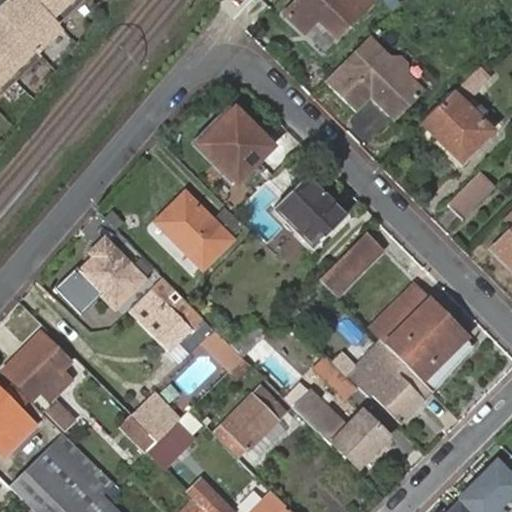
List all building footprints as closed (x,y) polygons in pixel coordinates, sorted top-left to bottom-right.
[(0,90),(38,54),(35,51),(60,27),(55,22),(76,0),(12,0),(10,2),(8,0),(5,0),(0,5),(0,90)] [(294,0),(282,14),(302,33),(316,18),(335,38),(371,2),(369,0),(294,0)] [(388,61),(364,37),(319,81),(351,114),(365,101),(370,96),(392,119),(419,92),(400,73),(401,66),(395,60),(388,61)] [(486,81),(473,68),(467,74),(480,88),(486,81)] [(480,88),(467,74),(447,94),(417,125),(456,164),(487,134),(460,107),(480,88)] [(388,123),(392,119),(370,96),(365,101),(388,123)] [(269,148),(234,111),(199,146),(235,183),(269,148)] [(489,187),(476,173),(444,205),(458,219),(489,187)] [(353,229),(302,178),(271,209),(323,259),(353,229)] [(227,239),(183,194),(155,221),(200,267),(227,239)] [(511,208),(500,220),(508,229),(487,249),(511,273),(511,208)] [(378,250),(362,235),(317,280),(332,295),(378,250)] [(91,258),(77,270),(101,297),(108,306),(135,279),(144,287),(157,274),(124,241),(111,254),(99,241),(87,253),(91,258)] [(101,297),(77,270),(57,288),(81,315),(101,297)] [(135,279),(108,306),(117,315),(122,310),(144,287),(135,279)] [(186,329),(144,287),(122,310),(164,352),(182,333),(186,329)] [(384,347),(431,301),(417,287),(370,333),(378,342),(384,347)] [(399,362),(426,390),(470,346),(457,332),(460,330),(431,301),(384,347),(399,362)] [(207,324),(199,316),(186,329),(182,333),(190,342),(207,324)] [(338,336),(357,341),(361,325),(343,320),(338,336)] [(173,361),(190,342),(182,333),(164,352),(173,361)] [(239,357),(221,339),(210,349),(229,367),(239,357)] [(71,367),(46,342),(11,378),(35,403),(41,397),(50,404),(70,385),(62,377),(71,367)] [(367,395),(399,362),(378,342),(355,365),(342,352),(329,365),(352,388),(367,395)] [(239,357),(229,367),(225,371),(230,378),(245,363),(239,357)] [(329,365),(322,357),(310,370),(321,381),(334,369),(329,365)] [(416,399),(426,390),(399,362),(389,373),(416,399)] [(339,400),(352,388),(334,369),(321,381),(339,400)] [(393,422),(416,399),(389,373),(367,395),(393,422)] [(265,383),(326,445),(328,443),(353,467),(383,437),(359,412),(335,436),(297,400),(294,403),(270,379),(265,383)] [(0,391),(19,410),(29,400),(8,380),(0,387),(0,391)] [(255,385),(208,430),(235,458),(242,451),(281,412),(255,385)] [(0,451),(3,454),(33,424),(19,410),(0,391),(0,451)] [(169,414),(149,394),(128,415),(148,435),(169,414)] [(78,426),(61,409),(51,418),(69,435),(78,426)] [(5,485),(15,495),(31,511),(119,511),(101,493),(112,483),(60,431),(5,485)] [(210,498),(154,441),(146,449),(202,505),(210,498)] [(235,458),(254,477),(261,471),(242,451),(235,458)] [(511,475),(511,459),(505,452),(496,460),(511,475)] [(457,502),(447,511),(490,511),(510,492),(507,489),(511,484),(511,480),(494,462),(455,500),(457,502)] [(202,511),(199,508),(189,498),(174,511),(202,511)] [(223,511),(210,498),(202,505),(199,508),(202,511),(223,511)] [(277,511),(279,510),(269,499),(255,511),(277,511)]
